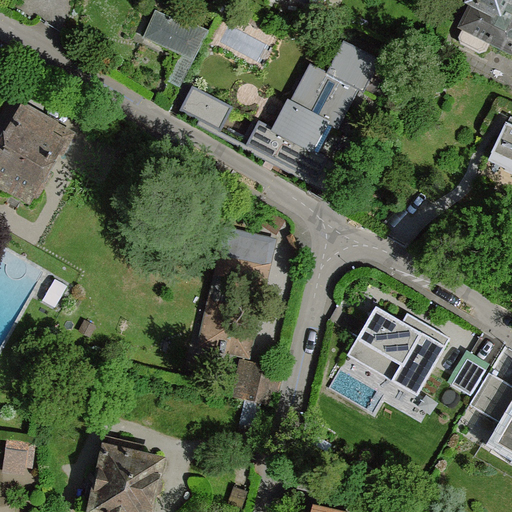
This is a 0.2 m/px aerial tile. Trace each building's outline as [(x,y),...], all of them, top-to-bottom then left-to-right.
[(511,0),(472,0),(468,9),(472,11),(464,27),(466,29),(490,41),(511,51),(511,0)] [(190,29),(157,14),(147,38),(195,60),(208,33),(194,27),(190,29)] [(490,41),(466,29),(461,38),(463,43),(480,52),(485,51),(490,41)] [(381,61),(344,43),(328,73),(312,65),(277,131),(266,126),(260,137),(270,147),(279,154),(288,158),(292,151),(299,155),(309,160),(314,151),(328,125),(338,130),(359,91),(365,93),(381,61)] [(225,116),(195,98),(183,119),(213,136),(225,116)] [(26,110),(0,157),(0,184),(9,189),(12,183),(37,197),(49,176),(43,172),(56,148),(62,151),(72,136),(26,110)] [(511,125),(507,123),(493,152),(511,161),(507,171),(511,173),(511,125)] [(309,160),(299,155),(290,172),(315,185),(329,158),(314,151),(309,160)] [(351,170),(329,158),(315,185),(337,196),(351,170)] [(273,271),(282,236),(228,222),(219,257),(273,271)] [(256,311),(215,301),(205,344),(246,353),(256,311)] [(377,309),(359,340),(403,366),(395,381),(418,395),(450,339),(426,325),(421,334),(377,309)] [(492,364),(477,355),(462,381),(478,389),(492,364)] [(275,370),(244,362),(236,396),(267,404),(270,389),(274,373),(275,370)] [(284,376),(274,373),(270,389),(281,392),(284,376)] [(508,427),(511,419),(511,386),(491,374),(472,406),(508,427)] [(511,419),(508,427),(498,444),(511,452),(511,419)] [(140,448),(109,441),(98,487),(92,511),(97,511),(150,511),(162,461),(139,456),(140,448)] [(29,445),(10,442),(7,456),(26,460),(29,445)] [(24,475),(26,460),(7,456),(4,472),(24,475)] [(92,511),(98,487),(90,485),(85,508),(92,511)]
